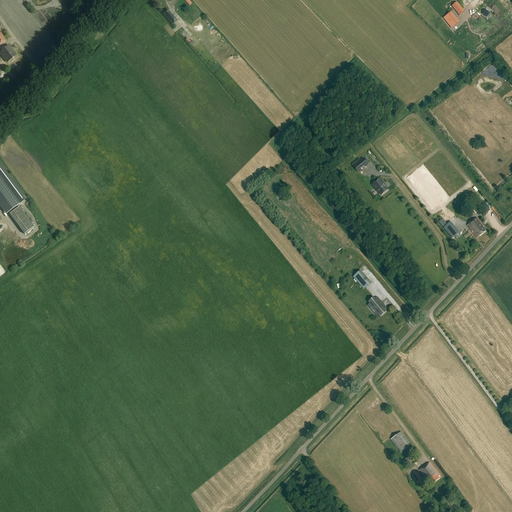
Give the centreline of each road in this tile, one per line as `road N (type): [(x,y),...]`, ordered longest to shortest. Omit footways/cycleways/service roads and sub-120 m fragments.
road 1 (unclassified): [(243,511),(511,223)]
road 2 (tertiary): [(0,126),(111,0)]
road 3 (track): [(511,425),(427,314)]
